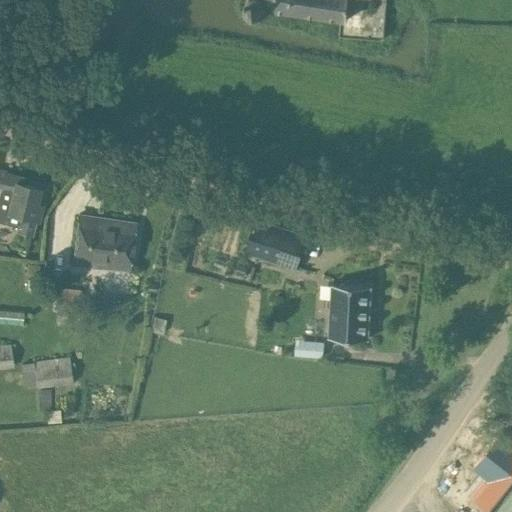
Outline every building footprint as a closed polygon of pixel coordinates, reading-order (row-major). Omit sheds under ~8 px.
[(245,0),(245,1),(245,4),(246,6),(247,8),(248,10),(250,12),(252,13),(254,14),(255,14),(257,15),(260,15),(262,14),(264,13),(266,12),(268,10),(269,8),(270,7),(271,5),(348,17),(347,29),(385,31),(386,0),(245,0)] [(0,222),(18,226),(16,232),(32,236),(36,220),(38,220),(43,204),(37,203),(41,188),(4,178),(5,170),(0,168),(0,222)] [(73,264),(129,271),(135,221),(79,214),(73,264)] [(306,237),(255,220),(246,251),(297,267),(306,237)] [(370,284),(333,282),(330,336),(367,338),(370,284)] [(0,320),(20,322),(21,313),(0,311),(0,320)] [(5,343),(4,337),(0,337),(0,368),(14,366),(11,342),(5,343)] [(324,341),(295,338),(294,354),(322,357),(324,341)] [(23,385),(73,382),(71,356),(21,358),(23,385)] [(61,420),(60,408),(46,409),(47,422),(61,420)] [(511,439),(501,431),(473,467),(486,477),(472,495),(493,511),(509,511),(511,508),(511,439)]
